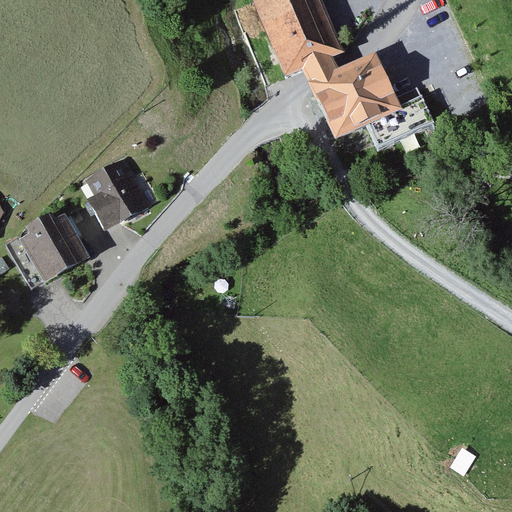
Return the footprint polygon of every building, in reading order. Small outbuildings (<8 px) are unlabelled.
[(341,52),(319,0),(252,0),(288,76),(304,69),(330,57),(341,52)] [(304,69),(310,81),(312,87),(338,75),(334,66),(330,57),(304,69)] [(338,75),(312,87),(337,138),(399,110),(374,59),(341,74),(338,75)] [(143,209),(114,161),(78,182),(107,231),(143,209)] [(81,262),(53,211),(9,234),(37,285),(81,262)]
